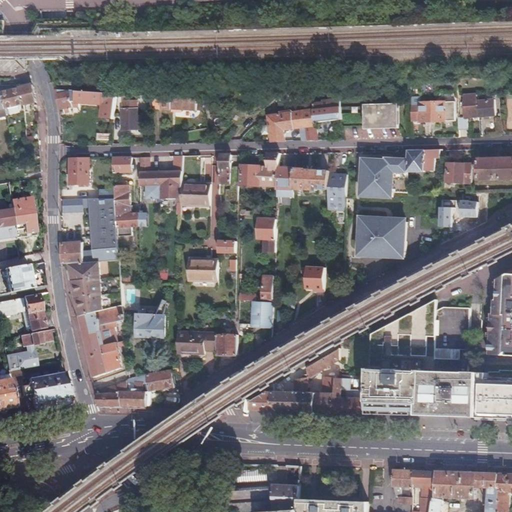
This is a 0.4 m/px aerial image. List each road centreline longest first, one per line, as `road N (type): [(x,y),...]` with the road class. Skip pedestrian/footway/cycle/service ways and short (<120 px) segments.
road 1 (residential): [(51,150),(511,140)]
road 2 (residential): [(511,221),(335,312),(213,388)]
road 3 (primary): [(221,438),(511,451)]
road 4 (residential): [(51,150),(57,288),(86,434)]
